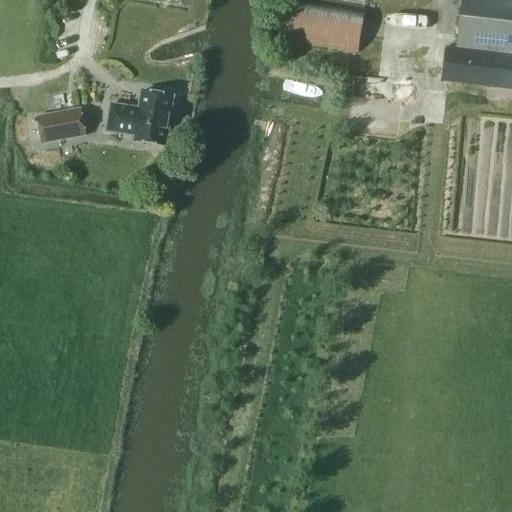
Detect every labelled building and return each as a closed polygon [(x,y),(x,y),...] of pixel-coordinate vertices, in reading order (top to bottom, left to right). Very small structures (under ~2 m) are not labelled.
[(364,10),(297,0),(283,0),(277,41),(357,54),(364,10)] [(511,0),(462,0),(456,47),(445,45),(441,79),(511,87),(511,0)] [(356,76),(354,95),(378,97),(380,78),(356,76)] [(109,103),(105,133),(133,137),(132,144),(166,149),(174,97),(174,95),(140,90),(138,108),(109,103)] [(42,144),(85,136),(80,110),(66,112),(68,121),(52,124),(50,115),(37,118),(42,144)]
